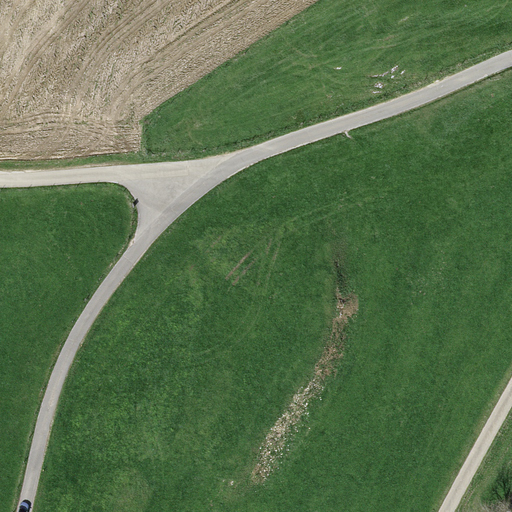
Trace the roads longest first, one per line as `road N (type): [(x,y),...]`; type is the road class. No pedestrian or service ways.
road 1 (unclassified): [(20,511),(51,391),(89,298),(192,191)]
road 2 (unclassified): [(192,191),(231,164),(511,60)]
road 3 (unclassified): [(0,180),(143,176),(192,191)]
road 4 (track): [(511,397),(449,511)]
